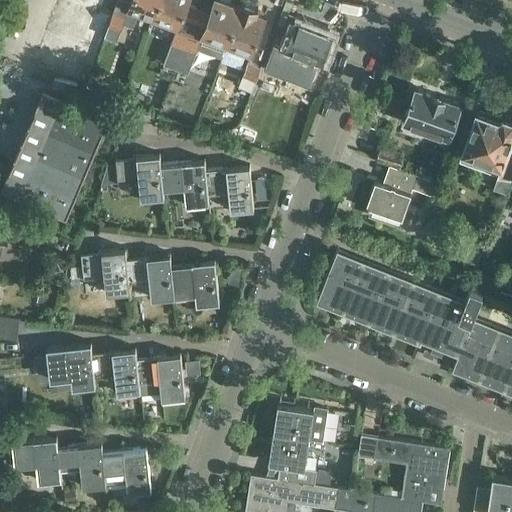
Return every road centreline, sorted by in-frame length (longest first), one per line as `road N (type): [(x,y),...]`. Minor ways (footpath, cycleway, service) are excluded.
road 1 (residential): [(256,324),(378,0)]
road 2 (residential): [(511,426),(256,324)]
road 3 (residential): [(185,511),(256,324)]
